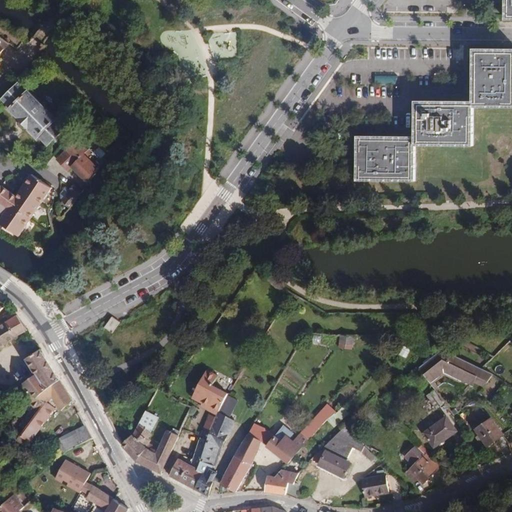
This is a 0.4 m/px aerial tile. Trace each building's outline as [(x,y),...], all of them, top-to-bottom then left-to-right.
[(0,54),(9,43),(0,35),(0,77),(2,75),(0,73),(0,54)] [(511,48),(472,48),(472,102),(415,101),(415,136),(357,137),(357,180),(414,180),(414,145),(472,145),(472,106),(511,106),(511,48)] [(28,92),(19,83),(3,99),(12,108),(11,109),(39,137),(40,136),(48,145),(65,129),(56,120),(57,119),(29,91),(28,92)] [(72,166),(88,182),(103,162),(95,154),(93,156),(76,139),(67,149),(68,150),(58,159),(68,170),(72,166)] [(0,223),(35,247),(41,248),(60,220),(39,206),(52,188),(32,174),(18,196),(2,186),(0,188),(0,223)] [(70,207),(82,190),(77,187),(66,203),(70,207)] [(18,315),(0,325),(0,347),(21,334),(28,330),(18,315)] [(32,335),(28,330),(21,334),(24,339),(32,335)] [(355,335),(341,334),(339,346),(352,349),(355,335)] [(482,367),(444,346),(419,366),(432,383),(436,389),(447,383),(461,389),(471,383),(478,388),(495,375),(482,367)] [(38,395),(61,380),(42,349),(27,358),(38,375),(26,383),(27,388),(21,396),(35,406),(15,433),(20,437),(21,435),(40,410),(46,402),(38,395)] [(218,376),(207,370),(193,398),(203,403),(219,412),(229,394),(213,386),(218,376)] [(72,398),(61,380),(38,395),(46,402),(40,410),(21,435),(30,441),(58,405),(62,410),(74,400),(72,398)] [(431,386),(424,391),(427,395),(434,390),(431,386)] [(444,404),(434,390),(427,395),(429,398),(436,408),(437,409),(444,404)] [(436,408),(429,398),(421,403),(428,414),(436,408)] [(126,426),(132,421),(117,403),(112,408),(126,426)] [(201,406),(217,415),(219,412),(203,403),(201,406)] [(336,414),(329,405),(301,432),(310,440),(329,421),(335,415),(336,414)] [(147,411),(135,436),(123,446),(136,460),(137,462),(153,469),(161,473),(179,435),(169,429),(165,443),(159,441),(157,446),(150,442),(157,436),(155,434),(160,418),(147,411)] [(209,440),(214,427),(218,415),(217,415),(210,412),(201,437),(209,440)] [(218,415),(214,427),(228,434),(235,421),(219,412),(218,415)] [(340,420),(335,415),(329,421),(334,426),(340,420)] [(457,431),(447,417),(436,424),(432,418),(425,423),(430,429),(425,433),(435,447),(444,440),(457,431)] [(503,435),(492,419),(477,429),(488,446),(503,435)] [(136,427),(132,421),(126,426),(131,432),(136,427)] [(243,443),(235,455),(253,464),(260,449),(262,442),(266,428),(255,423),(249,435),(243,443)] [(81,444),(93,438),(86,425),(61,439),(63,443),(58,445),(63,455),(67,451),(81,444)] [(123,446),(135,436),(131,432),(126,426),(116,434),(123,446)] [(365,446),(345,426),(313,459),(321,463),(320,465),(345,477),(351,463),(347,461),(353,448),(362,452),(365,446)] [(214,427),(209,440),(199,469),(203,472),(195,489),(209,496),(215,478),(218,473),(212,470),(214,466),(215,466),(220,452),(222,448),(228,434),(214,427)] [(275,436),(266,428),(262,442),(267,447),(275,436)] [(289,463),(299,452),(305,446),(310,440),(301,432),(294,441),(286,436),(282,441),(275,436),(267,447),(289,463)] [(199,469),(209,440),(201,437),(192,465),(199,469)] [(97,447),(93,438),(81,444),(86,453),(97,447)] [(446,443),(444,440),(435,447),(433,448),(435,451),(446,443)] [(429,454),(421,445),(417,449),(426,457),(429,454)] [(305,446),(299,452),(304,458),(311,451),(305,446)] [(376,456),(365,446),(362,452),(371,461),(376,456)] [(417,449),(416,447),(406,457),(415,465),(411,469),(410,469),(405,473),(415,483),(419,478),(424,483),(441,466),(429,454),(426,457),(417,449)] [(253,464),(235,455),(226,473),(221,484),(236,493),(253,464)] [(87,482),(91,474),(83,469),(82,470),(80,469),(81,467),(67,459),(56,477),(80,492),(81,489),(86,483),(87,482)] [(203,472),(199,469),(192,465),(179,459),(170,476),(195,489),(203,472)] [(300,473),(282,470),(276,477),(268,475),(265,492),(287,494),(289,482),(295,484),(300,473)] [(390,492),(387,476),(362,480),(365,496),(390,492)] [(87,482),(86,483),(81,489),(88,494),(108,506),(115,499),(109,495),(104,492),(87,482)] [(298,485),(289,484),(288,495),(297,495),(298,485)] [(53,501),(38,494),(34,498),(49,506),(53,501)] [(127,511),(130,509),(115,499),(108,506),(88,494),(86,497),(97,504),(92,511),(127,511)] [(19,511),(24,507),(25,506),(15,495),(0,508),(0,511),(19,511)]
